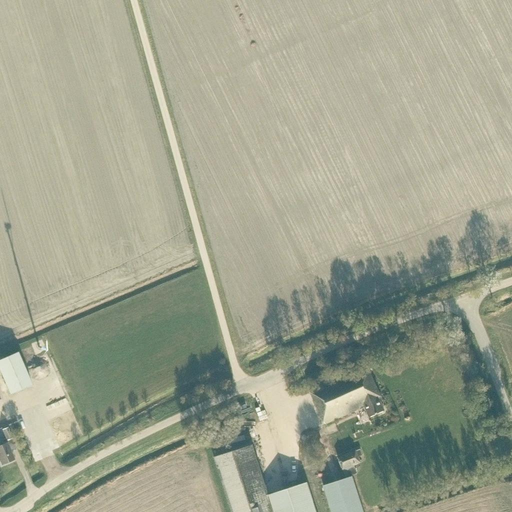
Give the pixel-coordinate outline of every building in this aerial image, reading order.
[(32,385),(18,352),(0,359),(0,372),(10,395),(32,385)] [(381,397),(366,365),(320,386),(309,390),(324,424),(364,407),(369,418),(384,411),(379,398),(381,397)] [(14,460),(10,451),(16,448),(7,427),(2,429),(6,438),(1,440),(3,444),(0,445),(0,461),(1,465),(14,460)] [(316,511),(307,482),(268,495),(252,445),(214,457),(231,511),(316,511)] [(346,478),(352,475),(357,473),(354,465),(360,462),(355,451),(338,458),(342,469),(343,469),(346,478)] [(363,511),(352,477),(323,486),(331,511),(363,511)]
